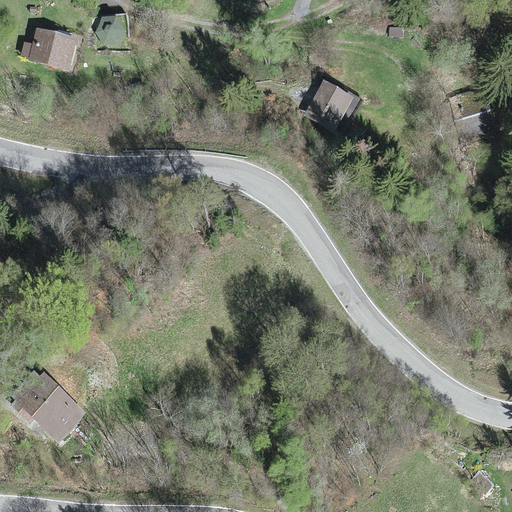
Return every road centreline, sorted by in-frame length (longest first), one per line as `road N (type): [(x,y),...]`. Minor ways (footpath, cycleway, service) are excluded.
road 1 (unclassified): [(511,417),(454,395),(393,348),(297,218),(262,186),(204,169),(84,166),(0,152)]
road 2 (track): [(296,511),(242,466),(130,445),(90,414)]
